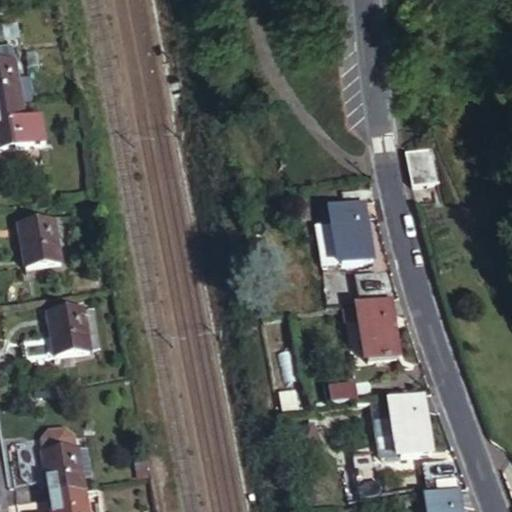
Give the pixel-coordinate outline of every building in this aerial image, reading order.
[(17,62),(0,65),(0,108),(24,104),(17,62)] [(32,146),(24,104),(0,108),(0,142),(2,142),(4,151),(32,146)] [(430,137),(401,143),(407,172),(409,178),(436,173),(430,137)] [(373,263),(363,208),(333,212),(321,214),(324,228),(316,230),(323,271),(373,264),(373,263)] [(54,218),(28,222),(30,231),(22,232),(27,267),(60,262),(54,218)] [(30,231),(28,222),(20,224),(22,232),(30,231)] [(402,360),(391,304),(344,312),(347,326),(363,323),(370,366),(402,360)] [(83,306),(56,311),(58,320),(49,322),(52,336),(21,341),(24,360),(91,349),(86,320),(95,319),(93,308),(84,310),(83,306)] [(58,320),(56,311),(48,313),(49,322),(58,320)] [(359,402),(356,386),(332,390),(335,406),(359,402)] [(426,400),(375,409),(386,464),(404,461),(404,463),(437,458),(426,400)] [(314,426),(296,433),(304,456),(323,449),(314,426)] [(52,498),(86,492),(79,450),(52,455),(53,463),(46,464),(52,498)] [(45,456),(46,464),(53,463),(52,455),(45,456)] [(464,475),(460,465),(429,470),(435,499),(462,495),(471,493),(470,489),(468,483),(464,475)] [(89,511),(86,492),(52,498),(53,511),(89,511)] [(435,499),(431,500),(433,511),(465,511),(462,495),(435,499)]
